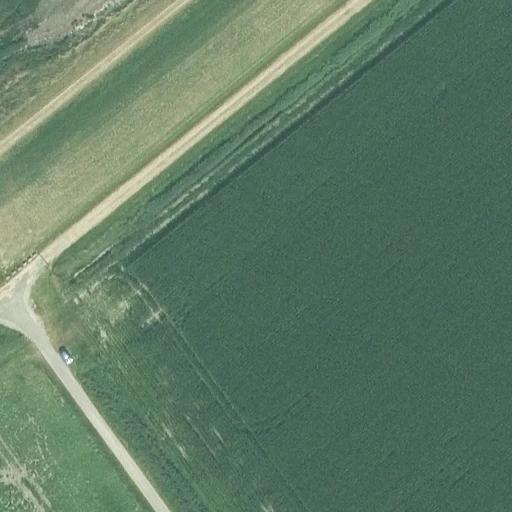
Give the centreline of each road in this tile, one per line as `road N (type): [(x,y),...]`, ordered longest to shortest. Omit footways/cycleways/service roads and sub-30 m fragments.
road 1 (unclassified): [(3,292),(367,0)]
road 2 (unclassified): [(3,292),(163,511)]
